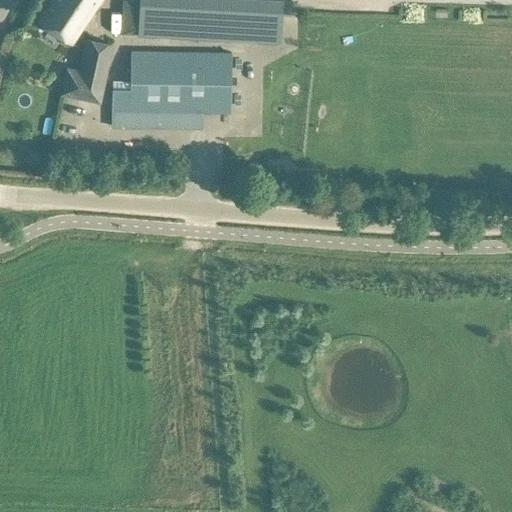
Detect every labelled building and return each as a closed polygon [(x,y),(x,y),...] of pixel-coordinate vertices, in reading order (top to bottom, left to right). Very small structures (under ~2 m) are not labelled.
[(97,0),(50,0),(37,20),(70,41),(97,0)] [(138,25),(137,32),(278,40),(281,8),(261,7),(261,0),(138,0),(139,1),(125,0),(124,24),(138,25)] [(65,65),(60,91),(75,94),(91,97),(94,83),(102,85),(112,42),(87,37),(80,69),(65,65)] [(112,87),(112,109),(230,112),(231,52),(131,50),(130,87),(112,87)] [(406,169),(407,152),(390,151),(389,168),(406,169)]
